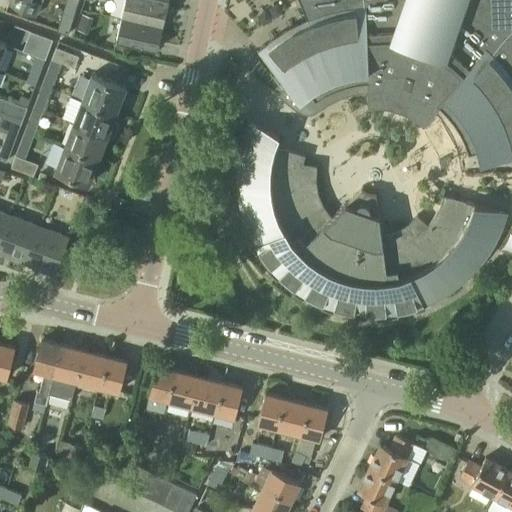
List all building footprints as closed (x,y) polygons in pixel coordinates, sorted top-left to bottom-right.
[(8,0),(36,13),(42,0),(8,0)] [(125,0),(122,18),(163,27),(168,5),(166,5),(142,0),(125,0)] [(481,158),(511,153),(511,0),(299,0),(307,18),(290,26),(273,36),(258,49),(290,84),(281,94),(299,110),(304,112),(309,113),(314,111),(318,109),(327,102),(331,99),(338,96),(347,92),(358,90),(370,88),(369,94),(369,102),(384,102),(398,105),(412,111),(423,120),(436,106),(440,101),(448,109),(455,117),(461,127),(466,137),(470,148),(479,146),(481,158)] [(78,28),(88,31),(93,16),(83,12),(78,28)] [(123,52),(125,42),(158,48),(163,27),(122,18),(117,40),(116,40),(114,50),(123,52)] [(45,58),(50,46),(28,38),(23,49),(36,54),(27,79),(36,83),(45,58)] [(74,67),(79,55),(56,46),(52,58),(42,83),(52,87),(61,62),(74,67)] [(238,63),(228,58),(220,77),(230,81),(238,63)] [(116,111),(125,86),(91,73),(82,98),(116,111)] [(43,110),(52,87),(42,83),(34,106),(43,110)] [(5,98),(0,110),(0,112),(12,117),(22,121),(27,106),(28,107),(30,98),(21,95),(18,103),(5,98)] [(107,134),(116,111),(82,98),(73,121),(107,134)] [(34,106),(25,128),(35,132),(43,110),(34,106)] [(22,121),(12,117),(0,150),(0,157),(7,160),(22,121)] [(306,154),(275,144),(280,133),(248,119),(246,126),(243,135),(240,145),(239,151),(238,157),(237,167),(237,177),(237,183),(237,189),(238,189),(239,199),(241,209),(242,215),(244,221),(245,221),(248,230),(252,239),(255,244),(252,246),(256,252),(262,260),(269,268),(268,268),(272,273),(277,277),(285,284),(293,290),(298,294),(303,297),(304,297),(313,301),(322,305),(322,306),(328,308),(334,310),(344,312),(354,314),(354,315),(360,316),(367,316),(367,315),(377,316),(387,315),(387,316),(393,315),(400,314),(399,313),(409,311),(419,308),(419,309),(426,307),(425,304),(430,302),(430,301),(440,297),(447,292),(448,292),(453,289),(458,285),(457,285),(465,279),(473,272),(477,268),(481,263),(487,255),(492,246),(493,246),(496,241),(498,236),(498,235),(502,226),(505,217),(506,217),(508,210),(444,193),(441,202),(438,210),(433,217),(428,223),(418,213),(417,214),(407,223),(395,230),(383,233),(380,213),(379,213),(377,192),(376,192),(373,192),(371,192),(369,192),(367,191),(366,190),(364,189),(362,187),(347,202),(346,201),(332,215),(324,205),(319,192),(316,179),(317,164),(303,162),(306,154)] [(99,157),(107,134),(73,121),(65,144),(99,157)] [(25,158),(35,132),(25,128),(16,154),(12,166),(34,174),(38,163),(25,158)] [(89,182),(99,157),(65,144),(55,169),(89,182)] [(435,182),(434,183),(428,191),(435,197),(442,188),(438,185),(435,182)] [(0,241),(11,214),(0,209),(0,241)] [(0,251),(26,262),(40,225),(11,214),(0,241),(0,251)] [(55,273),(69,237),(40,225),(26,262),(55,273)] [(34,368),(44,371),(39,389),(37,389),(34,401),(47,404),(50,392),(55,373),(62,344),(42,339),(34,368)] [(0,341),(0,374),(7,377),(15,346),(0,341)] [(77,379),(84,349),(62,344),(55,373),(50,392),(70,398),(75,378),(77,379)] [(98,384),(105,355),(84,349),(77,379),(98,384)] [(119,389),(126,360),(105,355),(98,384),(119,389)] [(178,369),(157,364),(150,393),(147,406),(163,411),(167,398),(171,399),(178,369)] [(200,374),(178,369),(171,399),(192,404),(200,374)] [(221,380),(200,374),(192,404),(213,410),(221,380)] [(234,415),(242,385),(221,380),(213,410),(234,415)] [(279,426),(287,396),(266,391),(258,421),(279,426)] [(101,405),(104,393),(98,392),(94,403),(91,415),(103,418),(106,406),(101,405)] [(307,401),(287,396),(279,426),(300,431),(307,401)] [(23,427),(29,402),(14,398),(7,422),(23,427)] [(300,431),(321,436),(328,406),(307,401),(300,431)] [(143,417),(141,426),(152,429),(154,419),(143,417)] [(154,419),(152,429),(161,431),(163,422),(154,419)] [(186,440),(197,443),(200,431),(189,428),(186,440)] [(197,443),(207,445),(210,433),(200,431),(197,443)] [(396,478),(397,478),(409,484),(420,461),(427,448),(425,447),(397,434),(391,446),(381,442),(370,465),(396,478)] [(425,447),(427,448),(454,461),(459,450),(430,436),(425,447)] [(81,461),(85,445),(60,439),(56,455),(81,461)] [(266,456),(268,444),(252,440),(249,452),(266,456)] [(268,444),(266,456),(281,460),(284,448),(268,444)] [(108,476),(119,454),(108,449),(98,471),(108,476)] [(301,465),(305,454),(296,450),(291,461),(301,465)] [(43,470),(48,455),(33,451),(28,466),(43,470)] [(121,482),(131,460),(119,454),(108,476),(121,482)] [(510,469),(487,457),(482,466),(468,459),(459,476),(473,483),(495,495),(510,469)] [(131,487),(141,465),(131,460),(121,482),(131,487)] [(218,464),(213,473),(223,478),(228,469),(218,464)] [(142,492),(152,470),(141,465),(131,487),(142,492)] [(362,506),(374,511),(380,511),(396,478),(370,465),(359,489),(368,494),(362,506)] [(290,500),(300,480),(306,483),(310,475),(293,467),(289,475),(273,467),(263,487),(290,500)] [(511,469),(510,469),(495,495),(511,504),(511,469)] [(153,498),(164,476),(152,470),(142,492),(153,498)] [(213,473),(209,483),(219,488),(223,478),(213,473)] [(164,503),(175,481),(164,476),(153,498),(164,503)] [(9,482),(0,478),(0,497),(2,498),(7,487),(9,482)] [(176,508),(186,486),(175,481),(164,503),(176,508)] [(183,511),(187,511),(197,492),(186,486),(176,508),(183,511)] [(18,505),(23,493),(7,487),(2,498),(18,505)] [(264,511),(284,511),(290,500),(263,487),(253,507),(264,511)] [(71,492),(67,501),(79,506),(83,497),(71,492)] [(78,511),(81,508),(79,506),(67,501),(66,501),(60,511),(78,511)]
